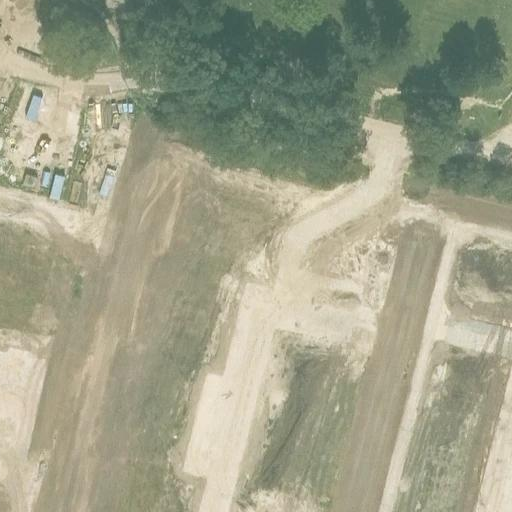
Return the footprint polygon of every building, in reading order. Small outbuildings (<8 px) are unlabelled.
[(0,133),(0,179),(4,181),(15,137),(0,133)] [(15,137),(4,181),(23,185),(34,142),(15,137)] [(34,142),(23,185),(41,190),(54,142),(53,142),(51,146),(34,142)] [(54,142),(41,190),(67,197),(74,170),(88,174),(93,152),(54,142)] [(200,188),(197,199),(207,202),(204,213),(203,217),(206,218),(207,214),(219,217),(232,220),(225,249),(232,251),(228,267),(217,264),(215,269),(218,270),(219,266),(243,272),(247,255),(254,256),(267,204),(225,194),(225,192),(210,188),(210,190),(200,188)] [(0,256),(0,291),(25,298),(30,279),(36,281),(40,263),(34,262),(38,247),(8,240),(4,257),(0,256)] [(511,259),(485,253),(476,289),(507,297),(511,278),(511,259)] [(178,270),(168,312),(172,313),(221,325),(223,314),(222,314),(226,300),(198,293),(202,276),(178,270)] [(172,313),(162,354),(188,361),(192,345),(213,350),(217,336),(218,336),(221,325),(172,313)] [(280,345),(274,368),(314,378),(319,355),(280,345)] [(130,405),(130,406),(180,419),(188,388),(169,383),(173,367),(146,361),(134,407),(130,405)] [(442,369),(436,395),(471,404),(480,366),(469,363),(466,375),(442,369)] [(274,368),(269,390),(308,400),(314,378),(274,368)] [(269,390),(263,412),(303,422),(308,400),(269,390)] [(436,395),(429,422),(452,428),(449,439),(461,442),(471,404),(436,395)] [(130,406),(117,456),(148,464),(153,445),(173,450),(180,419),(130,406)] [(263,412),(257,434),(297,444),(303,422),(263,412)] [(257,434),(252,456),(291,466),(297,444),(257,434)] [(252,456),(246,478),(286,488),(291,466),(252,456)] [(418,466),(411,492),(446,501),(456,463),(444,460),(441,471),(418,466)] [(138,466),(128,506),(150,511),(176,511),(181,493),(166,489),(169,474),(138,466)] [(246,478),(240,501),(280,511),(286,488),(246,478)] [(411,492),(406,511),(443,511),(446,501),(411,492)]
